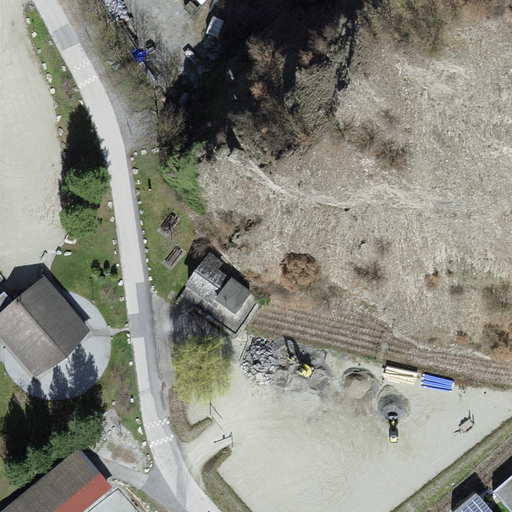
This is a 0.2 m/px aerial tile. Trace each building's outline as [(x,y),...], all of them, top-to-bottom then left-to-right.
[(206,263),(181,300),(234,336),(259,299),(206,263)] [(40,280),(0,312),(0,344),(30,381),(86,336),(40,280)] [(77,511),(105,489),(71,448),(0,508),(0,511),(77,511)] [(511,511),(511,474),(490,494),(495,499),(506,511),(511,511)] [(451,511),(493,511),(487,505),(475,491),(451,511)]
